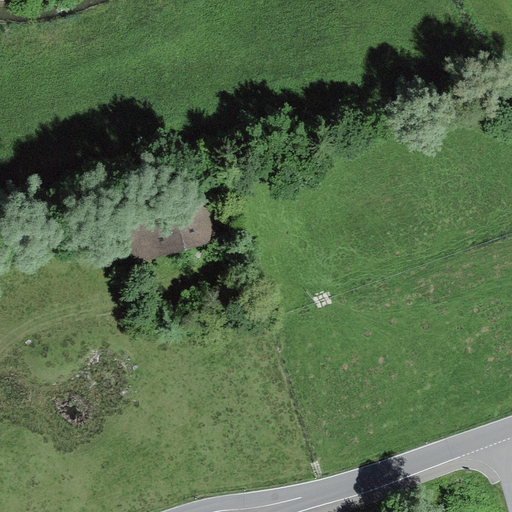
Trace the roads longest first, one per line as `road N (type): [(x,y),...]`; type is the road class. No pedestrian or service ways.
road 1 (tertiary): [(250,511),(498,433)]
road 2 (track): [(0,347),(45,320),(214,274)]
